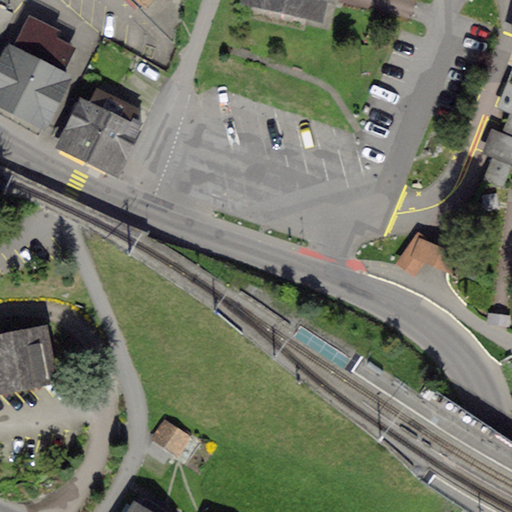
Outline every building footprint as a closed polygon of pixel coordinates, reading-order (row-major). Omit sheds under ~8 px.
[(179,0),(134,0),(138,3),(140,0),(145,0),(177,31),(179,0)] [(265,0),(319,12),(321,0),(265,0)] [(66,77),(64,76),(67,71),(60,67),(70,48),(51,38),(54,31),(34,20),(18,52),(9,48),(0,65),(0,96),(45,120),(66,77)] [(511,67),(509,76),(511,77),(511,82),(503,102),(511,105),(511,110),(486,176),(503,183),(511,160),(511,67)] [(79,101),(60,140),(119,169),(142,121),(134,116),(137,109),(97,89),(89,106),(79,101)] [(433,242),(421,233),(402,259),(414,268),(425,253),(429,255),(432,247),(430,246),(433,242)] [(0,386),(56,375),(47,327),(0,335),(0,386)] [(157,433),(179,448),(191,432),(184,427),(182,430),(166,418),(157,433)] [(136,505),(131,511),(172,511),(146,495),(138,506),(136,505)]
